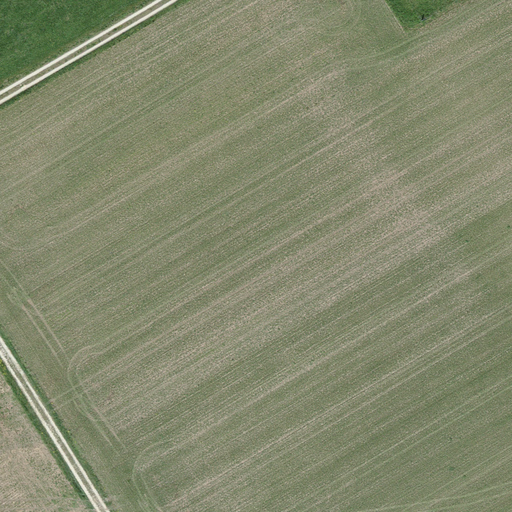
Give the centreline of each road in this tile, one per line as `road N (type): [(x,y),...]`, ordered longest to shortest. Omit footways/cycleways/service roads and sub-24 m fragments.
road 1 (track): [(0,346),(102,511)]
road 2 (track): [(166,0),(0,97)]
